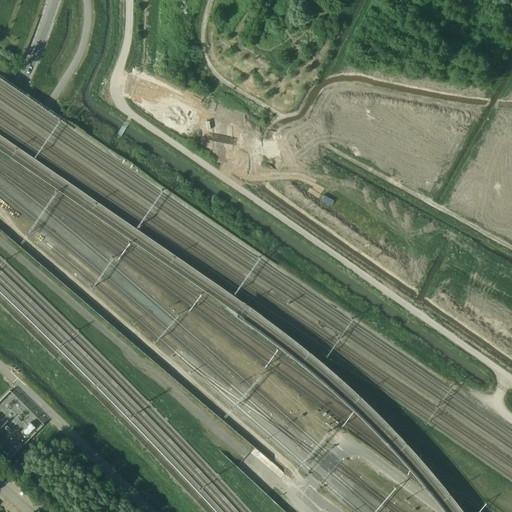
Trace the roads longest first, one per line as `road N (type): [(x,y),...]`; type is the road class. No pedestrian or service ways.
road 1 (track): [(0,213),(305,489)]
road 2 (secondary): [(0,118),(53,0)]
